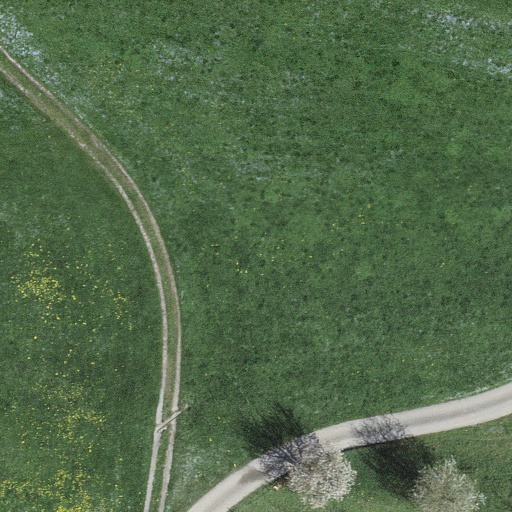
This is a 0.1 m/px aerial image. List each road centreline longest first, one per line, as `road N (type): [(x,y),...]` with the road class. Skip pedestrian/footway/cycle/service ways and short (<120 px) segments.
road 1 (track): [(154,511),(173,351),(166,279),(146,221),(109,161),(0,54)]
road 2 (unclassified): [(207,511),(252,475),(329,438),(466,414),(511,397)]
